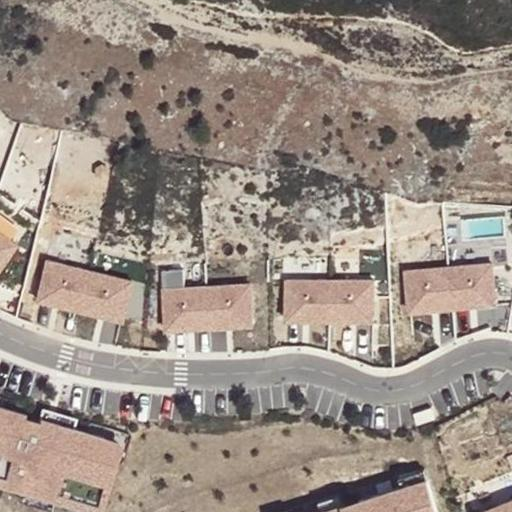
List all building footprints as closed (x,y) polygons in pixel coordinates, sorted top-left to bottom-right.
[(0,233),(0,271),(18,246),(0,233)] [(492,262),(449,267),(453,306),(496,301),(492,262)] [(39,302),(81,312),(90,273),(48,263),(39,302)] [(410,311),(453,306),(449,267),(405,271),(410,311)] [(133,282),(90,273),(81,312),(124,321),(133,282)] [(286,320),(330,320),(330,280),(286,280),(286,320)] [(330,280),(330,320),(373,319),(373,280),(330,280)] [(209,286),(212,326),(256,322),(253,282),(209,286)] [(166,289),(169,329),(212,326),(209,286),(166,289)] [(106,505),(123,442),(104,437),(104,434),(57,421),(56,424),(25,416),(26,412),(0,405),(0,480),(5,482),(23,487),(57,496),(70,500),(88,505),(89,500),(106,505)] [(415,413),(420,425),(438,418),(434,406),(415,413)] [(400,475),(404,486),(429,477),(426,467),(400,475)] [(440,511),(429,477),(404,486),(361,499),(362,503),(347,508),(346,504),(345,504),(325,511),(322,511),(440,511)] [(57,496),(23,487),(19,498),(54,508),(57,496)] [(322,501),(325,511),(345,504),(342,494),(322,501)] [(69,511),(103,511),(106,505),(89,500),(88,505),(70,500),(67,511),(69,511)] [(511,511),(511,500),(483,511),(511,511)]
